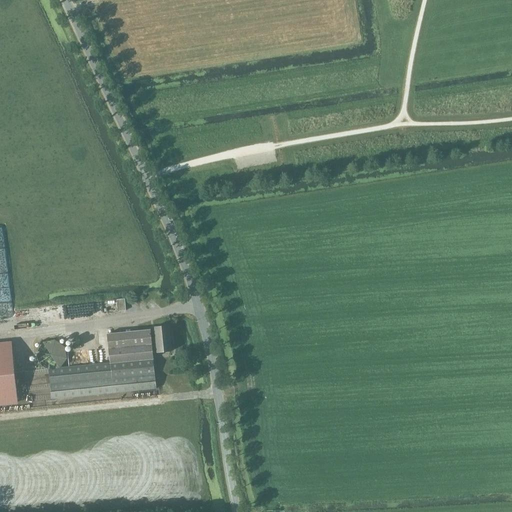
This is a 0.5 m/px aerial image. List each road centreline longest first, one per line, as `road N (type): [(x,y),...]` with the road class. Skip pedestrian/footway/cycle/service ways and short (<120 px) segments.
road 1 (tertiary): [(237,511),(198,306),(146,180)]
road 2 (tertiary): [(146,180),(65,0)]
road 3 (unclassified): [(146,180),(279,145)]
